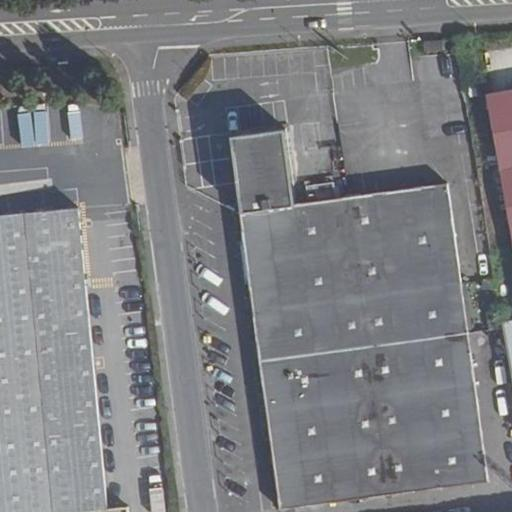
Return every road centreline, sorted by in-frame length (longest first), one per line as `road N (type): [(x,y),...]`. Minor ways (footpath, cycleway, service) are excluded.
road 1 (unknown): [(262,511),(469,488),(491,470),(451,171),(438,152),(411,150),(399,138),(387,6)]
road 2 (unclassified): [(150,19),(147,87),(202,511)]
road 3 (unknown): [(84,158),(130,511)]
road 4 (unknown): [(84,158),(87,127),(103,118),(274,92),(299,93),(309,108)]
road 5 (tertiary): [(150,19),(387,6)]
road 6 (tertiary): [(0,29),(150,19)]
